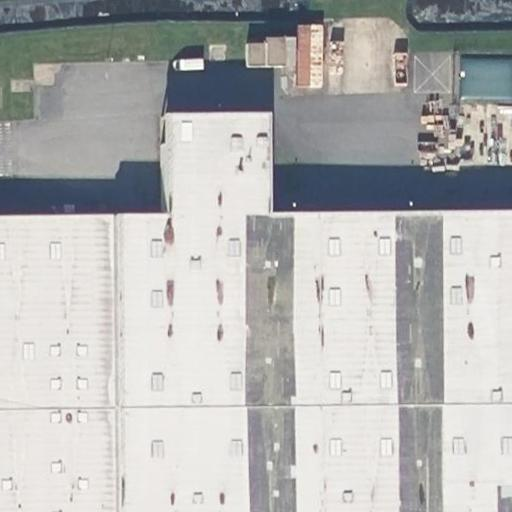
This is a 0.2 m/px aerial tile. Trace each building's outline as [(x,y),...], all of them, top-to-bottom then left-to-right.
[(246,46),(246,67),(283,67),(283,37),(264,37),(264,45),(246,46)] [(211,42),(210,60),(239,59),(240,41),(211,42)] [(511,59),(460,58),(460,99),(511,100),(511,59)] [(415,72),(414,88),(448,91),(449,75),(415,72)] [(511,104),(486,105),(487,167),(511,166),(511,104)] [(487,167),(486,105),(458,105),(459,167),(487,167)] [(0,217),(0,511),(511,511),(511,213),(267,216),(265,115),(163,116),(164,215),(0,217)]
